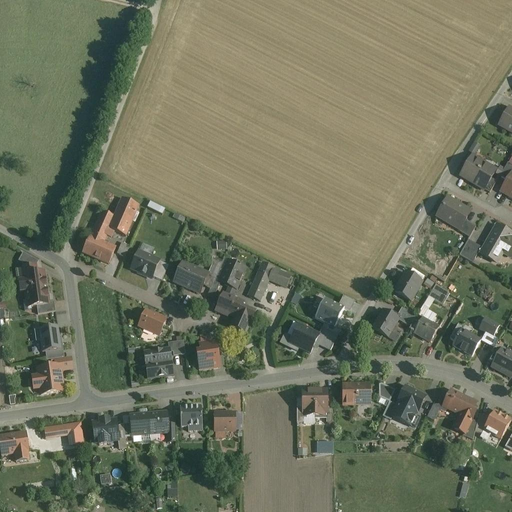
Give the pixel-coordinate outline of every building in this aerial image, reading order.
[(511,111),(508,109),(498,126),(511,133),(511,111)] [(483,164),(471,157),(460,177),(472,184),(483,164)] [(483,164),(472,184),(484,191),(491,180),(495,171),(483,164)] [(511,174),(511,166),(507,164),(499,177),(507,182),(511,174)] [(511,174),(507,182),(501,193),(511,199),(511,174)] [(496,183),(491,180),(484,191),(489,194),(496,183)] [(458,206),(447,199),(437,218),(438,218),(438,217),(445,221),(444,222),(458,230),(459,231),(465,220),(470,212),(469,212),(468,212),(458,207),(458,206)] [(114,218),(102,213),(90,239),(103,244),(106,237),(111,239),(114,232),(125,237),(138,207),(122,200),(114,218)] [(475,228),(467,223),(467,222),(465,220),(459,231),(458,230),(457,232),(469,239),(475,228)] [(511,236),(496,227),(480,255),(496,264),(503,252),(510,256),(509,258),(510,259),(511,255),(511,238),(511,236)] [(90,239),(90,238),(83,254),(108,266),(115,250),(103,244),(90,239)] [(467,243),(459,257),(472,264),(480,250),(467,243)] [(122,244),(118,252),(116,255),(124,258),(129,247),(122,244)] [(38,262),(23,253),(18,262),(21,264),(22,269),(35,267),(38,262)] [(159,262),(139,253),(131,270),(138,273),(137,275),(139,275),(146,278),(147,277),(151,279),(152,278),(159,263),(159,262)] [(210,289),(207,297),(213,300),(220,283),(218,283),(227,262),(228,262),(230,259),(225,257),(210,289)] [(222,262),(212,258),(211,267),(209,271),(216,275),(222,262)] [(445,274),(445,261),(434,262),(435,275),(445,274)] [(228,262),(227,262),(218,283),(220,283),(229,287),(225,295),(232,298),(236,290),(245,270),(228,262)] [(168,267),(159,263),(152,278),(162,282),(168,267)] [(207,275),(182,264),(174,283),(199,295),(203,286),(208,275),(207,275)] [(262,264),(248,297),(259,302),(268,281),(273,270),(273,269),(262,264)] [(36,274),(35,267),(22,269),(24,282),(19,282),(20,293),(25,292),(27,302),(30,301),(31,308),(36,307),(49,305),(48,303),(47,295),(48,295),(48,291),(47,291),(44,273),(36,274)] [(290,278),(273,270),(268,281),(286,289),(290,278)] [(424,278),(412,270),(408,276),(421,284),(424,278)] [(216,275),(209,271),(207,275),(208,275),(203,286),(210,289),(216,275)] [(408,276),(405,280),(402,279),(394,293),(410,303),(421,284),(408,276)] [(446,300),(432,292),(428,299),(439,306),(442,307),(446,300)] [(225,295),(223,294),(215,313),(224,316),(225,314),(235,318),(247,324),(252,314),(241,309),(243,303),(232,298),(225,295)] [(439,306),(428,299),(417,317),(422,320),(425,315),(432,319),(439,306)] [(315,319),(334,329),(344,310),(324,300),(315,319)] [(49,305),(36,307),(37,316),(55,313),(53,303),(48,303),(49,305)] [(416,318),(403,310),(398,317),(399,317),(397,321),(398,321),(398,322),(410,329),(413,324),(416,318)] [(165,321),(145,312),(138,328),(159,336),(165,321)] [(390,317),(383,312),(372,330),(387,339),(398,322),(398,321),(397,321),(399,317),(398,317),(392,313),(390,317)] [(247,324),(235,318),(231,328),(245,334),(249,325),(250,325),(254,315),(252,314),(247,324)] [(432,319),(425,315),(422,320),(418,327),(414,334),(430,344),(438,329),(429,324),(432,319)] [(422,320),(417,317),(416,318),(413,324),(418,327),(422,320)] [(499,327),(485,320),(479,331),(485,334),(493,338),(499,327)] [(318,335),(299,326),(289,345),(310,355),(318,339),(318,335)] [(471,338),(461,333),(463,330),(458,327),(450,341),(455,343),(452,347),(472,358),(485,334),(479,331),(476,329),(471,338)] [(41,355),(62,352),(58,328),(37,330),(41,355)] [(200,345),(199,345),(200,353),(196,354),(199,372),(213,370),(213,369),(219,368),(216,346),(212,346),(211,343),(200,345)] [(169,350),(144,354),(146,367),(171,364),(169,350)] [(511,356),(501,350),(491,369),(511,380),(511,377),(511,356)] [(171,364),(146,367),(148,381),(173,377),(171,364)] [(59,368),(37,371),(39,378),(33,379),(35,390),(40,389),(41,396),(63,393),(59,368)] [(395,392),(381,385),(378,386),(379,399),(389,404),(395,392)] [(369,386),(343,387),(343,407),(369,406),(369,386)] [(405,389),(397,404),(398,405),(397,408),(391,419),(414,430),(419,420),(414,418),(416,414),(417,414),(425,398),(405,389)] [(314,392),(302,392),(302,409),(302,418),(306,418),(314,418),(314,426),(314,418),(314,392)] [(326,392),(314,392),(314,418),(314,426),(315,426),(315,418),(323,418),(326,418),(326,409),(326,392)] [(470,402),(450,392),(443,409),(460,417),(462,418),(470,403),(470,402)] [(462,418),(460,417),(453,430),(464,436),(471,422),(469,421),(473,413),(471,413),(474,408),(472,404),(470,403),(462,418)] [(389,404),(382,418),(390,422),(391,419),(397,408),(389,404)] [(433,407),(427,420),(434,423),(440,411),(433,407)] [(201,408),(180,409),(181,429),(188,429),(188,433),(202,433),(201,408)] [(302,409),(296,409),(296,424),(303,424),(303,420),(306,420),(306,418),(302,418),(302,409)] [(332,424),(332,409),(326,409),(326,418),(323,418),(323,420),(326,420),(326,424),(332,424)] [(483,432),(484,432),(500,441),(511,422),(494,413),(490,420),(483,432)] [(166,415),(148,416),(150,436),(168,434),(167,426),(166,415)] [(234,415),(214,415),(214,433),(234,433),(234,415)] [(148,416),(130,418),(131,425),(132,437),(150,436),(148,416)] [(130,418),(122,418),(123,426),(131,425),(130,418)] [(108,421),(100,422),(100,423),(92,424),(95,445),(98,445),(98,447),(109,445),(109,443),(118,442),(116,429),(115,421),(108,422),(108,421)] [(471,422),(464,436),(463,438),(472,442),(477,424),(471,422)] [(131,425),(123,426),(125,438),(132,437),(131,425)] [(123,426),(116,429),(118,442),(118,445),(125,444),(125,438),(123,426)] [(80,427),(44,432),(45,442),(67,439),(68,448),(83,447),(80,427)] [(26,434),(0,437),(0,451),(1,458),(15,456),(16,464),(29,462),(28,454),(29,454),(26,434)] [(167,484),(168,497),(176,497),(175,483),(167,484)]
